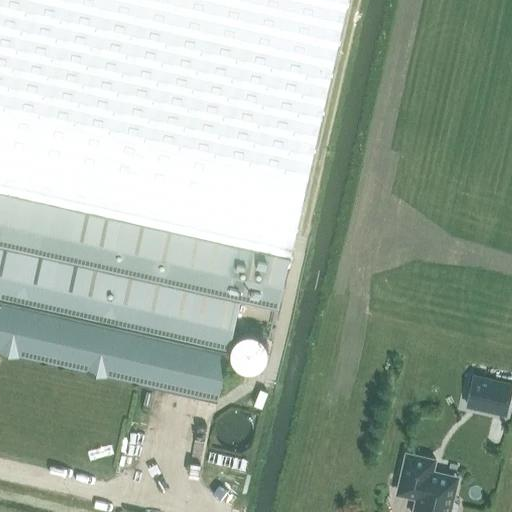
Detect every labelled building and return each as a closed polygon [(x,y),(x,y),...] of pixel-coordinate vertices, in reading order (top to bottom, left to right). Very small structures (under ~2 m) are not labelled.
[(0,0),(0,296),(230,349),(241,300),(279,307),(348,0),(0,0)] [(233,347),(232,349),(233,352),(233,354),(234,356),(235,359),(236,361),(238,362),(240,364),(242,365),(244,366),(246,367),(248,368),(251,368),(253,368),(256,367),(258,366),(260,365),(262,364),(264,362),(265,361),(267,359),(268,356),(269,354),(269,352),(269,349),(269,347),(269,345),(268,342),(267,340),(265,338),(264,336),(262,335),(260,333),(258,332),(256,332),(253,331),(251,331),(248,331),(246,332),(244,332),(242,333),(240,335),(238,336),(236,338),(235,340),(234,342),(233,345),(233,347)] [(511,382),(474,374),(470,394),(493,399),(490,411),(506,415),(511,390),(511,382)] [(252,430),(252,429),(251,423),(249,419),(247,416),(242,412),(235,410),(228,411),(224,413),(221,416),(217,421),(215,428),(217,435),(218,439),(221,442),(226,445),(233,447),(240,446),(243,445),(247,442),(251,436),(252,430)] [(437,459),(407,453),(398,492),(418,496),(414,511),(456,511),(458,505),(454,501),(459,477),(434,471),(437,459)]
